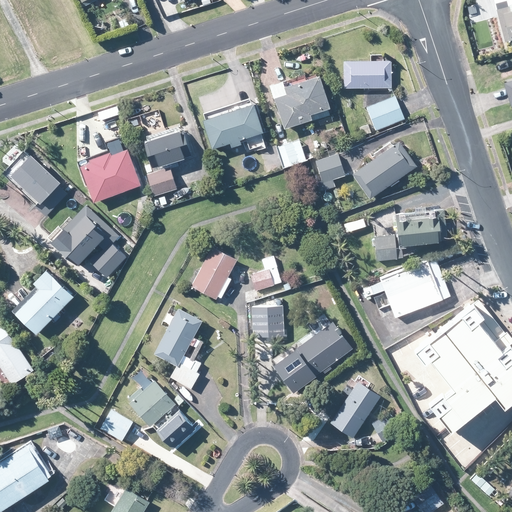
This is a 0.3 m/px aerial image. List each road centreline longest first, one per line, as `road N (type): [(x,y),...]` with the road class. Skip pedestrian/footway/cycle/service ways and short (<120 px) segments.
road 1 (tertiary): [(329,0),(0,107)]
road 2 (residential): [(511,261),(420,0)]
road 3 (residential): [(214,511),(264,434),(281,435),(289,469),(231,511)]
